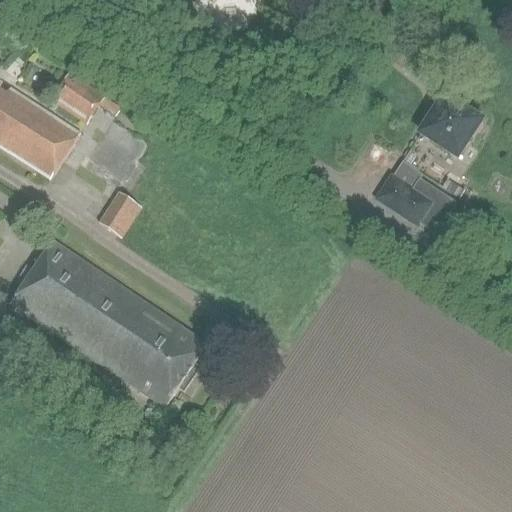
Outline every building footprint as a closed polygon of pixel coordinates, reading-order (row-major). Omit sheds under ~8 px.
[(99,111),(114,121),(121,111),(69,76),(51,104),(88,128),(99,111)] [(0,148),(51,181),(79,137),(0,85),(0,148)] [(421,136),(458,160),(481,124),(445,100),(421,136)] [(457,207),(419,183),(423,177),(403,164),(378,202),(418,228),(419,227),(437,239),(457,207)] [(140,212),(115,196),(96,226),(121,241),(140,212)] [(10,308),(165,411),(207,347),(52,244),(10,308)]
